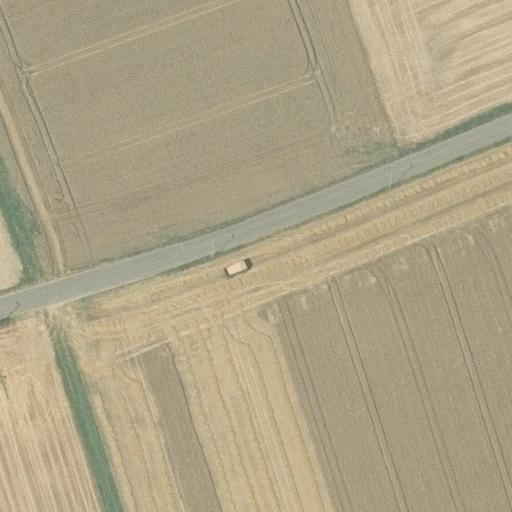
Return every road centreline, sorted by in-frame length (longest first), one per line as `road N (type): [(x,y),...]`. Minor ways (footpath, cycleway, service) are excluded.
road 1 (tertiary): [(511,123),(202,244),(0,308)]
road 2 (track): [(115,511),(47,293),(0,179)]
